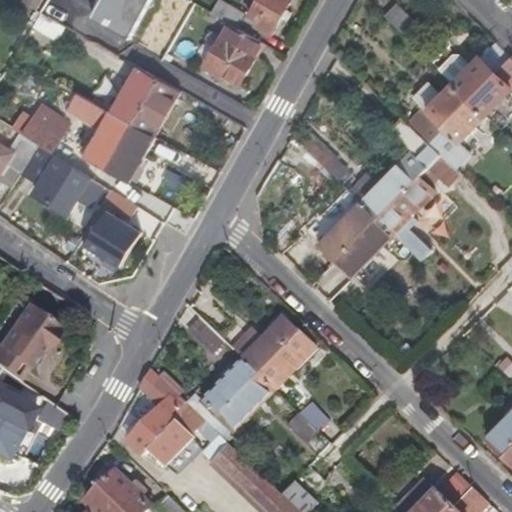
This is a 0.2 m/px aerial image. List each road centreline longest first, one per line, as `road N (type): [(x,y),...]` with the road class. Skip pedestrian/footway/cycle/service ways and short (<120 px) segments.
road 1 (residential): [(216,218),(511,504)]
road 2 (residential): [(216,218),(342,0)]
road 3 (residential): [(35,511),(147,336)]
road 4 (residential): [(0,240),(147,336)]
road 5 (residential): [(147,336),(216,218)]
